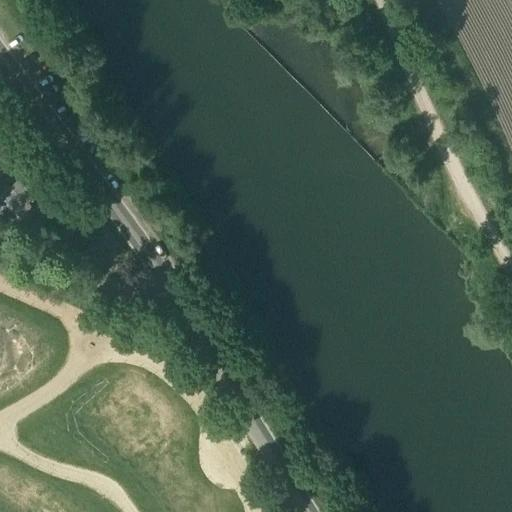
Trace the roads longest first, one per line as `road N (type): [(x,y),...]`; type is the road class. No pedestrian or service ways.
road 1 (unclassified): [(297,511),(140,226),(0,51)]
road 2 (track): [(385,0),(450,155),(511,263)]
